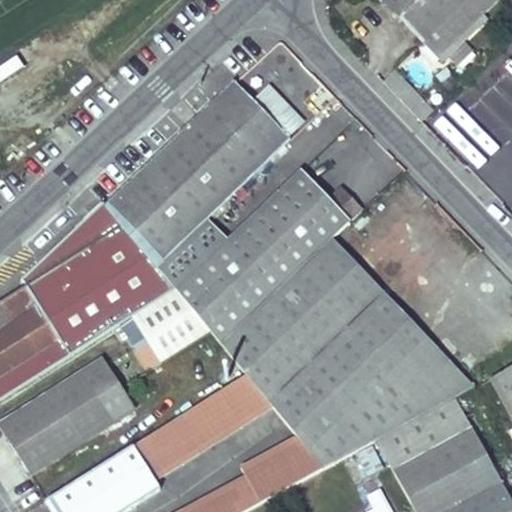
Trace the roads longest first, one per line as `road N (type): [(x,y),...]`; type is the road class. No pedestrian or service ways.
road 1 (unclassified): [(0,236),(249,0)]
road 2 (unclassified): [(511,243),(280,0)]
